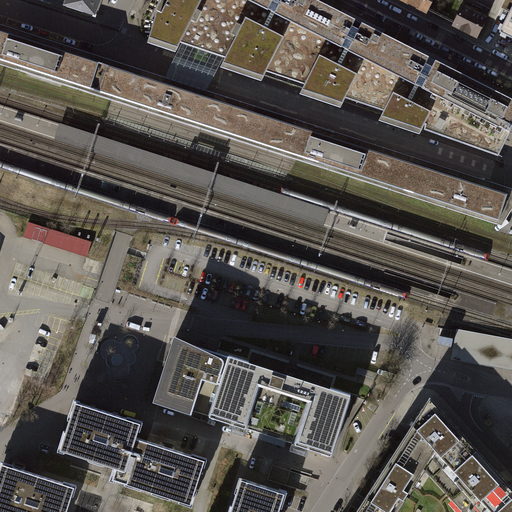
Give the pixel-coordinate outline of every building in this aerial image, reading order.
[(66,4),(94,13),(98,0),(55,0),(67,4),(66,4)] [(224,58),(500,153),(511,130),(511,100),(456,73),(451,70),(429,59),(355,22),(311,0),(169,0),(153,33),(182,44),(204,51),(224,58)] [(401,0),(426,13),(432,0),(401,0)] [(473,11),(463,6),(453,26),(477,38),(492,9),(475,1),(473,4),(475,6),(473,11)] [(511,6),(499,32),(511,38),(511,6)] [(0,31),(0,60),(126,101),(134,103),(498,220),(511,195),(485,187),(317,133),(211,99),(114,68),(12,36),(0,31)] [(204,51),(182,44),(164,80),(205,94),(224,58),(204,51)] [(60,123),(54,140),(324,226),(329,210),(60,123)] [(30,221),(25,237),(88,256),(93,240),(30,221)] [(511,338),(456,329),(451,359),(511,370),(511,338)] [(209,416),(229,355),(217,352),(211,350),(175,338),(172,347),(156,399),(186,409),(192,411),(198,413),(202,414),(206,415),(209,416)] [(229,355),(209,416),(245,427),(282,438),(289,441),(296,443),(295,444),(331,455),(341,423),(351,395),(331,388),(295,377),(296,373),(298,368),(293,366),(287,364),(284,373),(250,362),(229,355)] [(396,451),(423,468),(447,495),(484,462),(486,460),(456,426),(430,398),(429,400),(415,421),(406,436),(396,451)] [(124,482),(190,503),(205,459),(171,449),(123,433),(127,419),(102,410),(75,402),(60,449),(128,471),(124,482)] [(379,478),(361,504),(373,511),(394,511),(423,468),(396,451),(379,478)] [(484,462),(447,495),(462,511),(511,511),(511,488),(498,474),(486,460),(484,462)] [(0,511),(61,511),(64,506),(67,507),(74,486),(5,464),(3,472),(0,471),(0,511)] [(278,511),(285,492),(240,478),(229,511),(278,511)]
